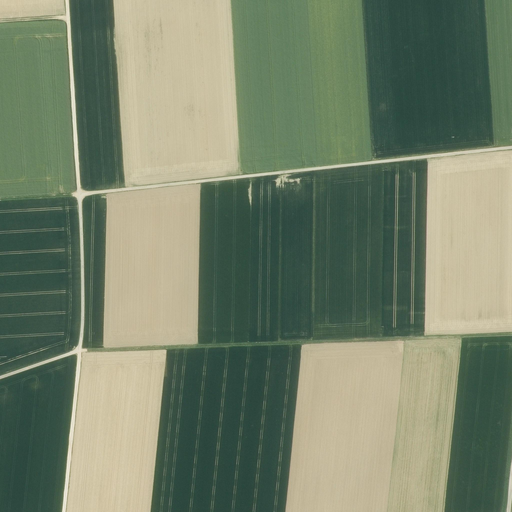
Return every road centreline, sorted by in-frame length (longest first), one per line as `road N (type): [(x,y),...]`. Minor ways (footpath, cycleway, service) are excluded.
road 1 (track): [(79,194),(511,148)]
road 2 (track): [(79,350),(511,334)]
road 3 (track): [(67,17),(79,194)]
road 4 (track): [(79,350),(63,511)]
road 5 (track): [(79,350),(79,194)]
